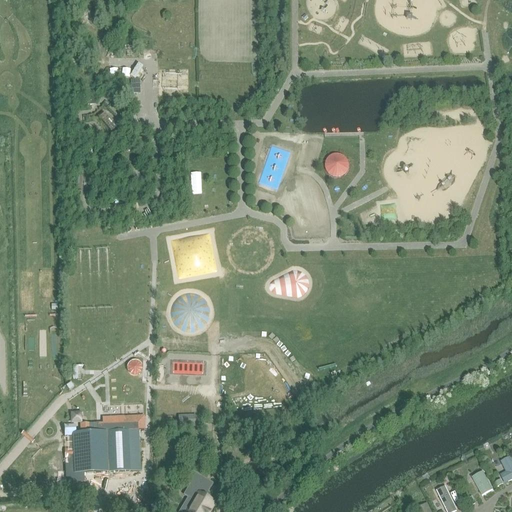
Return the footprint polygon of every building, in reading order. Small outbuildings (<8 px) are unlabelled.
[(362,265),(358,266),(354,267),(352,269),(351,270),(350,274),(349,278),(350,280),(350,282),(353,285),(356,287),(358,288),(360,288),(364,288),(368,286),(369,285),(371,283),(372,280),(373,276),(373,275),(372,272),(369,269),(368,267),(366,266),(362,265)] [(129,440),(128,432),(73,435),(74,475),(130,472),(141,471),(139,439),(129,440)] [(486,455),(478,459),(498,493),(500,492),(507,487),(511,484),(511,458),(506,447),(505,447),(486,455)] [(448,472),(468,510),(469,511),(471,511),(498,493),(478,459),(467,464),(449,472),(448,472)] [(465,511),(468,510),(448,472),(432,481),(421,487),(432,511),(465,511)] [(432,511),(421,487),(403,499),(397,504),(400,511),(432,511)] [(501,511),(511,511),(511,492),(510,493),(502,498),(497,503),(495,506),(493,509),(501,511)] [(208,511),(213,503),(199,495),(189,511),(205,511),(206,511),(208,511)]
